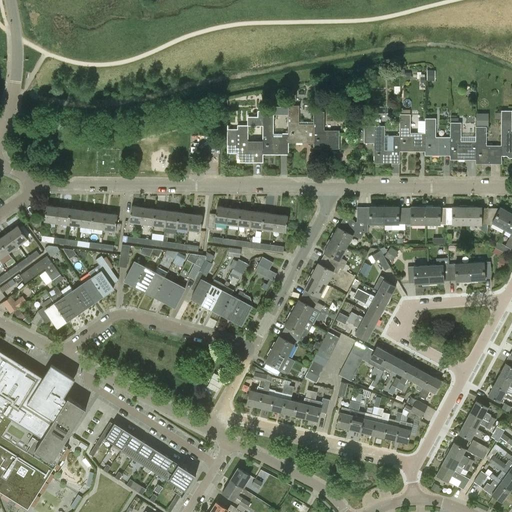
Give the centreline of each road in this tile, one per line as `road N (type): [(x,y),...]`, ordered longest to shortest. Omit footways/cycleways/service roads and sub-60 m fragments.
road 1 (residential): [(329,189),(32,183)]
road 2 (residential): [(469,376),(395,339),(409,308),(503,301)]
road 3 (residential): [(63,356),(122,316),(253,347)]
road 4 (residential): [(414,464),(217,415)]
road 5 (residential): [(511,190),(329,189)]
road 6 (residential): [(253,347),(326,212),(329,189)]
road 7 (residential): [(209,429),(63,356)]
road 8 (residential): [(345,511),(326,491),(230,439)]
road 9 (residential): [(0,133),(16,60),(8,0)]
